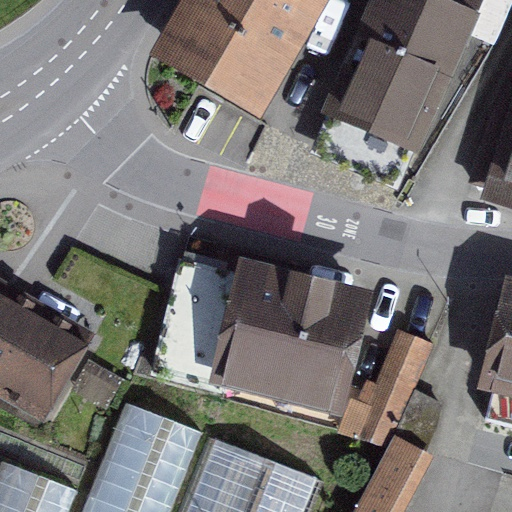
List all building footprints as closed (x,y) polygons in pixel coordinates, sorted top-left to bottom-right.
[(298,0),(205,0),(172,57),(251,102),(307,5),(298,0)] [(511,0),(391,0),(327,152),(388,179),(448,39),(467,47),(475,28),(498,38),(511,4),(511,0)] [(511,87),(511,88),(493,117),(472,182),(511,194),(511,87)] [(250,281),(183,265),(156,372),(224,389),(226,378),(232,379),(235,367),(334,392),(355,310),(249,283),(250,281)] [(79,342),(0,296),(0,380),(42,405),(79,342)] [(511,308),(484,422),(511,429),(511,308)] [(433,347),(403,335),(368,414),(356,409),(345,431),(390,444),(394,435),(413,391),(433,347)] [(441,406),(413,391),(394,435),(424,450),(435,429),(441,406)] [(167,511),(199,433),(126,404),(82,511),(167,511)] [(391,511),(424,450),(394,435),(390,444),(355,511),(391,511)] [(307,511),(320,480),(208,437),(178,511),(307,511)] [(0,511),(67,511),(76,491),(0,461),(0,511)]
